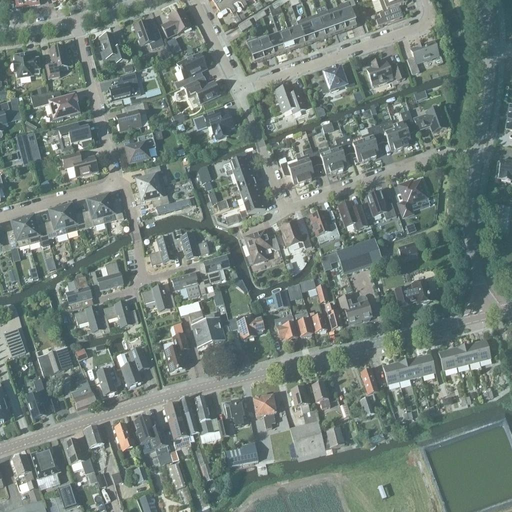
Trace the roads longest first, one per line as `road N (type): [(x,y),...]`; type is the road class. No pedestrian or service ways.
road 1 (tertiary): [(0,449),(484,318)]
road 2 (residential): [(478,159),(451,154),(285,209),(238,89)]
road 3 (residential): [(426,0),(425,26),(238,89)]
road 4 (residential): [(114,180),(75,19)]
road 5 (tertiary): [(484,318),(470,235),(478,159)]
road 6 (tertiary): [(478,159),(490,80),(481,0)]
road 7 (residential): [(0,216),(114,180)]
